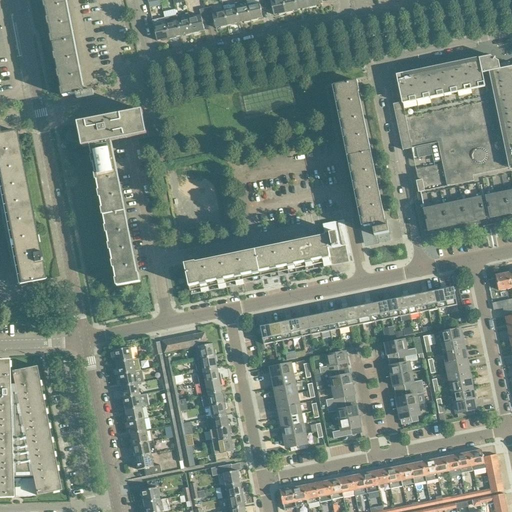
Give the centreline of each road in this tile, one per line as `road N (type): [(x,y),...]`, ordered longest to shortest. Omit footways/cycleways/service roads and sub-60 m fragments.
road 1 (tertiary): [(84,338),(18,0)]
road 2 (residential): [(421,268),(380,70),(389,59),(511,32)]
road 3 (residential): [(364,280),(350,220),(155,259)]
road 4 (residential): [(150,57),(160,62),(348,20)]
road 5 (residential): [(262,483),(226,309)]
road 6 (residential): [(509,431),(473,257)]
road 7 (tertiary): [(115,499),(84,338)]
road 8 (residential): [(364,280),(226,309)]
road 9 (residential): [(92,504),(64,368)]
